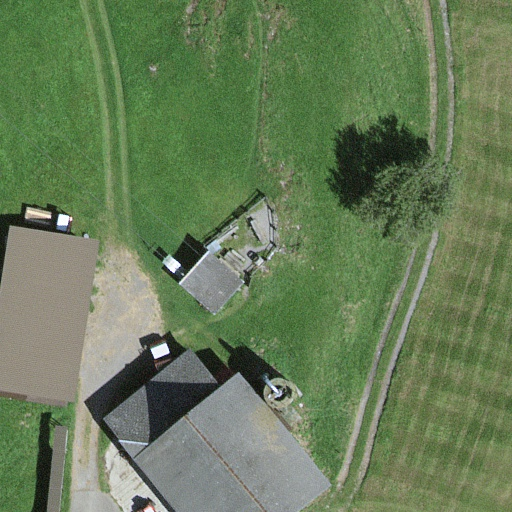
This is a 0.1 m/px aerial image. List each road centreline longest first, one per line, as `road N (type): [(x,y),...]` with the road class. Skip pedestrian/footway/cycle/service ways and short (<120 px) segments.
road 1 (track): [(442,0),(444,125),(429,231),(334,511)]
road 2 (track): [(94,511),(95,401),(134,358),(168,341)]
